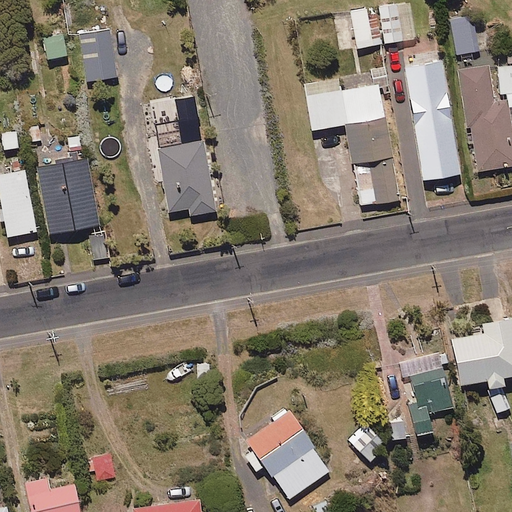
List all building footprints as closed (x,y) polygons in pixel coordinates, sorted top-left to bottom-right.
[(415,40),(409,3),(376,8),(382,45),(415,40)] [(382,45),(376,8),(349,12),(355,50),(382,45)] [(478,51),(475,30),(473,15),(450,18),(455,57),(478,53),(478,51)] [(353,51),(348,22),(335,24),(340,53),(353,51)] [(491,28),(475,30),(478,51),(494,49),(491,28)] [(110,29),(76,35),(84,84),(118,78),(110,29)] [(66,58),(63,35),(43,38),(46,60),(66,58)] [(459,177),(441,65),(405,71),(423,183),(459,177)] [(511,128),(509,109),(508,101),(494,103),(489,67),(458,72),(469,147),(473,147),(477,174),(511,168),(511,128)] [(511,67),(508,68),(503,68),(498,69),(502,96),(507,96),(508,101),(509,109),(511,108),(511,67)] [(340,93),(338,80),(304,86),(312,132),(347,126),(361,208),(399,201),(378,86),(340,93)] [(194,99),(174,101),(176,121),(196,119),(194,99)] [(215,213),(203,143),(158,151),(168,214),(188,210),(189,217),(215,213)] [(96,229),(86,162),(38,169),(49,236),(96,229)] [(35,233),(24,172),(0,176),(0,205),(6,239),(35,233)] [(111,259),(106,233),(87,237),(92,263),(111,259)] [(511,378),(511,325),(511,320),(480,326),(481,333),(450,340),(461,388),(486,382),(488,391),(503,388),(501,380),(511,378)] [(403,381),(411,379),(417,405),(409,407),(417,439),(432,436),(427,416),(451,410),(442,372),(437,352),(398,362),(403,381)] [(329,472),(288,413),(247,442),(288,501),(329,472)] [(377,441),(365,426),(347,441),(359,455),(377,441)] [(115,478),(111,455),(88,459),(92,482),(115,478)] [(48,492),(46,481),(24,485),(29,511),(78,511),(73,487),(48,492)] [(200,511),(199,502),(134,511),(133,511),(200,511)]
